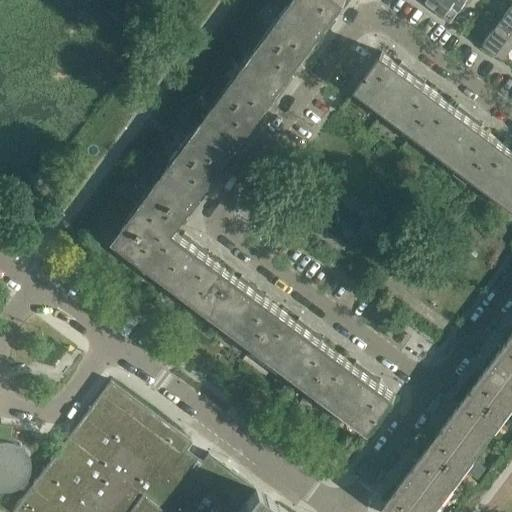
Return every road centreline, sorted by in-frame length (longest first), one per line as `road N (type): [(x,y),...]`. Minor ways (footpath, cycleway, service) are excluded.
road 1 (residential): [(431,391),(202,219),(361,4),(511,115)]
road 2 (residential): [(109,342),(332,511)]
road 3 (residential): [(337,511),(431,391)]
road 4 (residential): [(109,342),(56,410),(37,412),(0,390)]
road 5 (residential): [(431,391),(511,289)]
